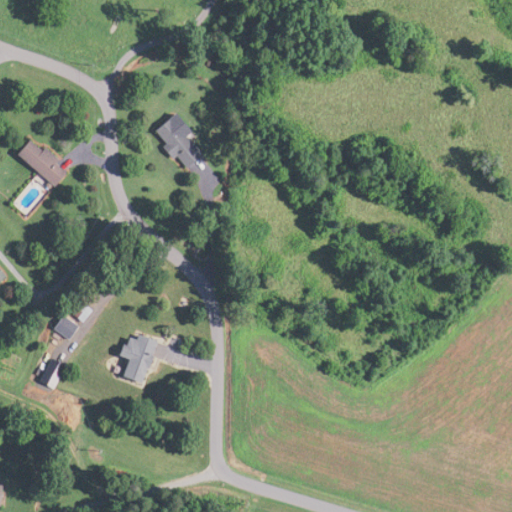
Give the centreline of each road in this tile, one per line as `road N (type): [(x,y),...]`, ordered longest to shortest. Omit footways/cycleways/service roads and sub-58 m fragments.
road 1 (residential): [(220,474),(210,297),(126,205),(107,104)]
road 2 (residential): [(348,511),(220,474)]
